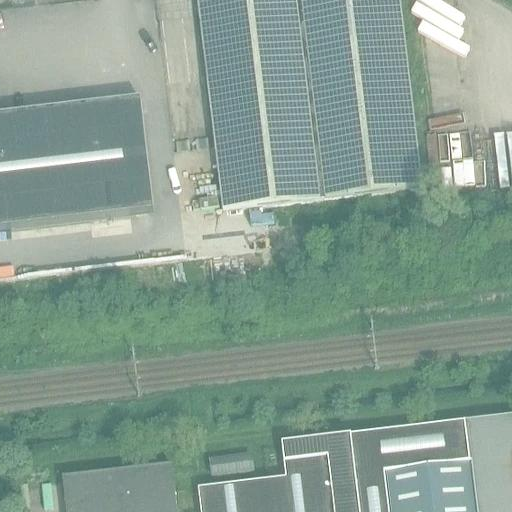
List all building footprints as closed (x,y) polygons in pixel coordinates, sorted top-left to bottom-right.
[(199,0),(225,213),(419,190),(396,0),(199,0)] [(0,119),(0,232),(154,215),(140,103),(0,119)] [(511,511),(511,419),(480,424),(490,511),(511,511)] [(468,425),(353,438),(361,511),(490,511),(480,424),(468,425)] [(288,483),(199,494),(200,511),(361,511),(353,438),(283,447),(288,483)] [(211,480),(253,475),(251,458),(209,463),(211,480)] [(67,511),(178,511),(173,468),(64,482),(67,511)]
